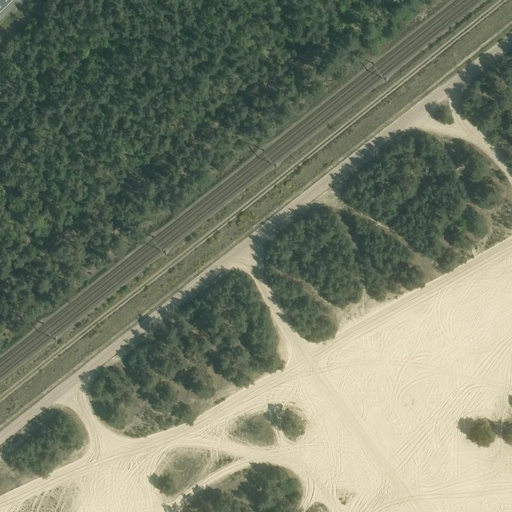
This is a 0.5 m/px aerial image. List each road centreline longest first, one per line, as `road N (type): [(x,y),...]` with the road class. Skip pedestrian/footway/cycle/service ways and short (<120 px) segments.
road 1 (track): [(511,43),(0,435)]
road 2 (track): [(0,398),(503,0)]
